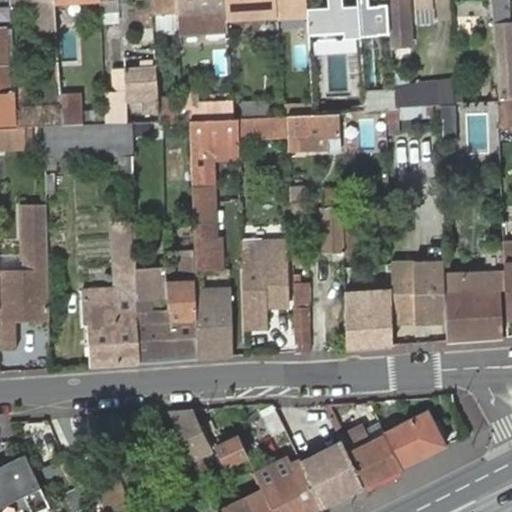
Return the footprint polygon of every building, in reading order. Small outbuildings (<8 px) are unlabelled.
[(51,0),(7,0),(8,6),(30,5),(32,32),(53,30),(51,0)] [(116,0),(97,0),(98,1),(98,13),(117,13),(116,0)] [(175,0),(176,13),(226,11),(225,0),(175,0)] [(225,0),(226,11),(227,23),(277,21),(276,0),(225,0)] [(276,0),(277,21),(277,25),(289,25),(289,14),(293,13),(292,0),(276,0)] [(327,0),(327,5),(305,6),(307,39),(359,36),(358,5),(342,5),(341,0),(327,0)] [(388,0),(391,38),(391,49),(411,48),(409,0),(388,0)] [(511,41),(509,0),(492,0),(496,60),(497,77),(500,106),(511,103),(511,41)] [(5,31),(0,31),(0,114),(13,113),(11,66),(6,67),(5,31)] [(308,40),(313,110),(399,104),(400,119),(434,116),(433,104),(453,103),(451,80),(359,87),(357,63),(337,64),(335,38),(308,40)] [(111,92),(101,93),(103,124),(124,123),(123,97),(153,97),(152,68),(111,70),(111,92)] [(59,93),(59,122),(81,122),(81,93),(59,93)] [(240,121),(266,120),(266,102),(240,102),(240,121)] [(511,103),(500,106),(496,107),(497,125),(511,124),(511,103)] [(339,132),(355,132),(354,107),(339,107),(339,132)] [(467,111),(466,151),(489,152),(490,111),(467,111)] [(312,119),(287,120),(287,139),(338,137),(337,118),(312,119)] [(232,120),(187,121),(188,143),(237,141),(236,120),(232,120)] [(155,137),(154,122),(128,123),(129,138),(155,137)] [(103,124),(61,126),(41,127),(42,155),(130,151),(129,138),(128,123),(124,123),(103,124)] [(17,128),(0,128),(0,149),(26,149),(25,127),(17,128)] [(237,141),(188,143),(188,155),(238,154),(237,141)] [(323,203),(339,202),(338,186),(322,187),(323,203)] [(190,187),(192,238),(214,238),(212,187),(190,187)] [(290,200),(291,237),(306,236),(304,199),(290,200)] [(15,324),(49,323),(44,206),(17,208),(20,265),(20,272),(0,273),(0,350),(16,351),(15,324)] [(323,255),(343,254),(341,207),(321,208),(323,255)] [(222,270),(221,238),(214,238),(192,238),(193,254),(194,271),(222,270)] [(243,309),(244,330),(266,330),(265,308),(288,307),(285,243),(241,245),(241,264),(243,309)] [(511,268),(511,249),(502,250),(503,269),(511,268)] [(182,299),(167,300),(171,364),(197,362),(197,360),(195,297),(194,285),(194,271),(193,254),(180,254),(182,299)] [(92,370),(139,366),(136,302),(135,278),(135,264),(131,264),(131,257),(123,256),(123,264),(118,265),(120,290),(120,300),(124,300),(125,310),(115,312),(114,290),(83,292),(85,324),(89,324),(92,370)] [(0,273),(20,272),(20,265),(19,261),(0,261),(0,273)] [(416,263),(390,264),(390,283),(391,292),(392,324),(416,324),(430,323),(445,323),(445,294),(445,271),(445,263),(445,262),(429,263),(416,263)] [(347,344),(345,295),(343,263),(323,263),(324,344),(347,344)] [(511,268),(503,269),(506,322),(511,321),(511,268)] [(195,297),(230,295),(230,282),(194,285),(195,297)] [(120,300),(120,290),(114,290),(115,312),(125,310),(124,300),(120,300)] [(499,291),(445,294),(445,323),(446,343),(502,339),(499,291)] [(392,324),(391,292),(345,295),(347,344),(347,349),(392,346),(392,324)] [(197,360),(234,357),(230,295),(195,297),(197,360)] [(171,364),(167,300),(136,302),(139,366),(171,364)] [(295,353),(311,352),(309,309),(293,309),(295,353)] [(269,434),(283,429),(273,402),(259,407),(269,434)] [(169,412),(170,415),(199,476),(207,472),(200,457),(210,452),(191,410),(169,412)] [(401,468),(445,447),(444,446),(426,411),(384,432),(385,435),(401,468)] [(363,487),(401,468),(385,435),(363,446),(352,425),(336,432),(341,442),(363,487)] [(247,457),(238,438),(216,449),(225,467),(247,457)] [(322,508),(363,487),(341,442),(305,459),(302,454),(297,456),(321,507),(322,508)] [(313,511),(322,508),(321,507),(297,456),(296,452),(254,473),(255,475),(263,493),(272,511),(313,511)] [(0,510),(25,499),(30,511),(45,511),(51,509),(27,457),(0,469),(0,510)] [(78,481),(69,461),(55,467),(65,487),(78,481)] [(252,499),(263,493),(255,475),(242,480),(252,499)] [(250,511),(244,499),(216,511),(250,511)]
